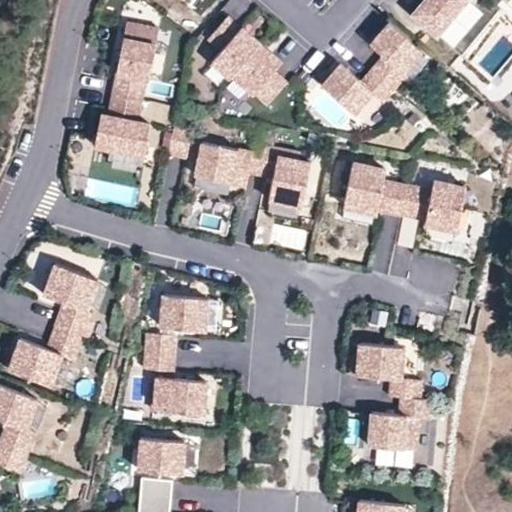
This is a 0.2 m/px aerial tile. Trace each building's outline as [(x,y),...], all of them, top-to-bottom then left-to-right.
[(427,0),(413,16),(437,37),(469,0),(427,0)] [(260,44),(228,16),(208,39),(221,50),(212,61),(231,77),(233,75),(260,44)] [(160,25),(127,18),(117,72),(146,78),(149,78),(160,25)] [(372,45),(384,55),(373,68),(396,88),(408,75),(404,71),(422,50),(391,24),(372,45)] [(281,62),(260,44),(233,75),(267,104),(287,81),(274,70),(281,62)] [(373,68),(362,81),(342,64),(324,85),(355,112),(373,92),(385,102),(396,88),(373,68)] [(146,78),(117,72),(116,79),(145,85),(146,78)] [(145,85),(116,79),(113,93),(142,99),(145,85)] [(142,99),(113,93),(110,108),(140,114),(142,99)] [(140,114),(110,108),(109,115),(138,121),(140,114)] [(109,115),(101,114),(95,145),(144,154),(150,124),(138,121),(109,115)] [(192,127),(175,124),(169,154),(186,157),(192,127)] [(252,152),(201,142),(195,175),(246,185),(248,173),(252,152)] [(266,177),(272,147),(254,144),(252,152),(248,173),(266,177)] [(272,178),(277,155),(278,148),(272,147),(266,177),(272,178)] [(309,161),(277,155),(272,178),(268,198),(301,205),(309,161)] [(385,169),(353,162),(343,208),(376,215),(385,169)] [(465,187),(433,180),(424,223),(456,230),(465,187)] [(399,217),(405,187),(387,184),(381,213),(399,217)] [(423,191),(405,187),(399,217),(417,220),(423,191)] [(98,279),(56,263),(45,294),(64,301),(86,309),(98,279)] [(207,298),(164,295),(162,327),(205,330),(207,298)] [(64,301),(55,324),(84,335),(93,312),(86,309),(64,301)] [(84,335),(55,324),(47,347),(62,353),(76,358),(84,335)] [(177,335),(147,333),(146,351),(176,353),(177,335)] [(47,347),(21,338),(10,369),(51,384),(62,353),(47,347)] [(404,346),(360,343),(359,356),(358,375),(391,377),(401,378),(404,346)] [(176,353),(146,351),(145,369),(174,371),(176,353)] [(206,381),(156,377),(153,409),(203,413),(206,381)] [(422,380),(401,378),(391,377),(390,395),(400,396),(421,397),(422,380)] [(37,398),(0,383),(0,418),(7,421),(26,428),(37,398)] [(431,398),(421,397),(400,396),(399,414),(419,415),(430,416),(431,398)] [(399,414),(372,411),(370,445),(417,449),(419,415),(399,414)] [(26,428),(7,421),(5,427),(23,434),(34,438),(36,432),(26,428)] [(23,434),(5,427),(0,438),(0,444),(27,455),(34,438),(23,434)] [(185,441),(141,437),(139,470),(183,473),(185,441)] [(27,455),(0,444),(0,463),(21,472),(27,455)] [(141,495),(171,498),(173,480),(142,477),(141,495)] [(169,511),(171,498),(141,495),(139,511),(169,511)] [(401,511),(403,504),(359,500),(357,511),(401,511)]
